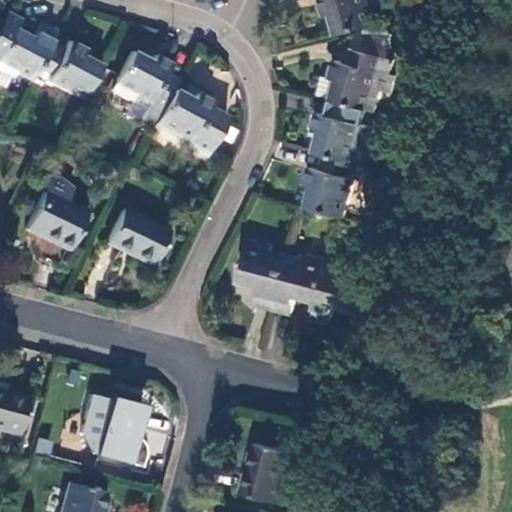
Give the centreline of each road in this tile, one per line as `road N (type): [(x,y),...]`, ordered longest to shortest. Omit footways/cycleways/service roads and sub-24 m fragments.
road 1 (residential): [(117,0),(226,39),(247,61),(262,102),(245,170),(157,350)]
road 2 (residential): [(0,308),(157,350)]
road 3 (residential): [(175,511),(217,366)]
